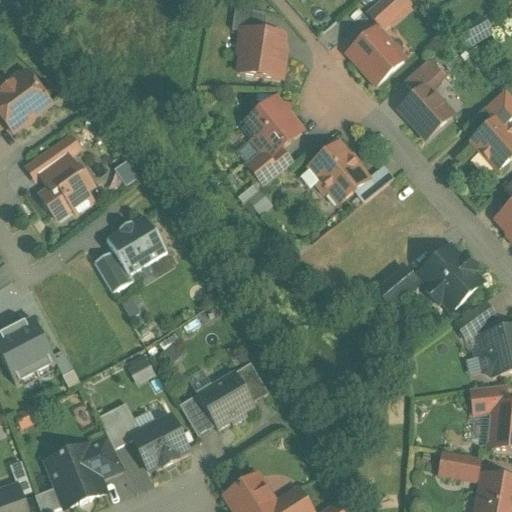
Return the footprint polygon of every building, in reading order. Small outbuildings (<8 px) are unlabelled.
[(402,0),(389,0),(370,17),(383,32),(410,8),(402,0)] [(265,17),(236,12),(233,34),(243,35),(244,34),(265,37),(267,20),(265,17)] [(404,64),(377,33),(350,56),(378,88),(404,64)] [(265,37),(244,34),(243,35),(240,58),(242,60),(240,77),(281,83),(285,59),(282,55),(284,43),(281,39),(265,37)] [(363,43),(356,36),(342,49),(349,56),(363,43)] [(429,63),(405,85),(417,98),(427,90),(431,94),(446,81),(429,63)] [(19,78),(12,83),(11,89),(0,97),(0,118),(14,137),(51,109),(27,77),(25,79),(19,78)] [(431,94),(427,90),(417,98),(400,113),(427,143),(453,119),(431,94)] [(289,110),(280,109),(276,104),(247,128),(256,140),(268,154),(272,159),(280,152),(301,135),(288,119),(289,110)] [(511,161),(511,132),(500,120),(472,145),(498,175),(511,161)] [(256,140),(247,128),(242,132),(251,144),(256,140)] [(71,142),(42,162),(42,163),(50,174),(69,161),(70,162),(80,154),(71,142)] [(340,147),(310,172),(321,186),(317,189),(324,198),(328,194),(339,208),(356,195),(370,184),(369,182),(340,147)] [(268,154),(248,170),(265,190),(293,168),(280,152),(272,159),(268,154)] [(50,174),(40,181),(41,182),(51,196),(53,194),(56,199),(45,207),(57,224),(72,213),(77,219),(94,207),(86,196),(94,191),(80,172),(78,173),(70,162),(69,161),(50,174)] [(42,163),(26,174),(35,186),(41,182),(40,181),(50,174),(42,163)] [(131,165),(119,173),(129,189),(141,182),(131,165)] [(383,171),(369,182),(370,184),(356,195),(365,207),(393,184),(383,171)] [(260,219),(275,208),(259,187),(244,198),(260,219)] [(511,210),(498,223),(511,239),(511,210)] [(146,221),(133,230),(131,228),(120,235),(121,237),(107,245),(114,256),(128,280),(130,279),(167,257),(146,221)] [(483,287),(451,251),(420,279),(430,290),(426,294),(437,307),(442,303),(452,315),(483,287)] [(114,256),(95,267),(114,298),(134,286),(130,279),(128,280),(114,256)] [(404,271),(376,294),(392,312),(419,289),(404,271)] [(484,306),(455,327),(467,344),(496,323),(484,306)] [(32,322),(0,338),(0,360),(15,390),(56,368),(52,360),(32,322)] [(511,333),(484,340),(487,355),(486,355),(482,362),(486,377),(492,381),(511,376),(511,333)] [(175,348),(163,359),(171,368),(183,357),(175,348)] [(63,354),(52,360),(56,368),(69,392),(79,387),(63,354)] [(147,366),(131,375),(137,385),(153,377),(147,366)] [(235,376),(197,398),(197,400),(216,431),(218,434),(232,426),(233,429),(248,421),(246,418),(256,412),(235,376)] [(506,391),(472,395),(474,419),(493,417),(494,409),(504,409),(506,391)] [(216,431),(197,400),(180,410),(198,441),(216,431)] [(127,408),(98,422),(109,442),(115,454),(129,446),(125,438),(139,431),(127,408)] [(511,410),(504,409),(494,409),(493,417),(492,424),(490,424),(489,436),(491,436),(490,452),(511,454),(511,410)] [(171,420),(132,441),(150,476),(163,470),(164,471),(178,464),(177,462),(189,456),(171,420)] [(109,442),(86,451),(89,458),(90,458),(100,483),(125,474),(115,454),(109,442)] [(480,463),(445,457),(440,479),(476,485),(480,463)] [(89,458),(67,467),(64,460),(47,466),(65,511),(66,511),(79,507),(80,509),(92,504),(91,502),(105,497),(100,483),(90,458),(89,458)] [(278,511),(277,508),(258,479),(226,500),(233,511),(278,511)] [(511,511),(511,484),(484,480),(478,511),(511,511)] [(25,511),(18,491),(0,498),(0,511),(25,511)] [(309,511),(299,494),(277,508),(278,511),(309,511)]
